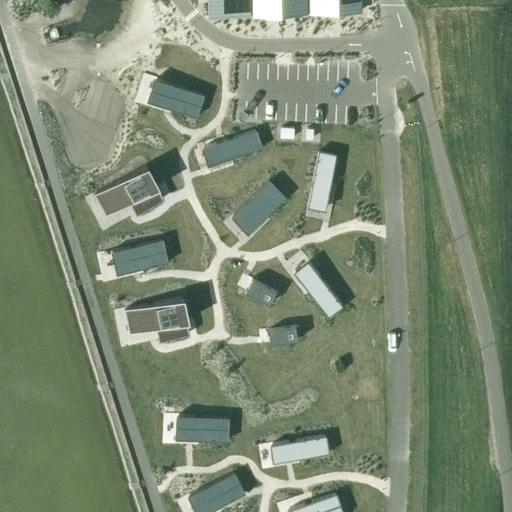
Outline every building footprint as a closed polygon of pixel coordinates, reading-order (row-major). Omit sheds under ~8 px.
[(76,0),(36,0),(39,10),(76,1),(76,0)] [(220,0),(221,12),(359,9),(358,0),(220,0)] [(248,20),(247,30),(265,30),(266,21),(248,20)] [(301,85),(301,132),(334,133),(334,138),(367,138),(368,70),(325,69),(325,85),(301,85)] [(199,152),(200,118),(187,118),(186,152),(199,152)] [(138,119),(139,163),(154,163),(153,119),(138,119)] [(66,148),(67,157),(88,153),(86,140),(88,140),(85,123),(49,130),(53,150),(66,148)] [(156,189),(144,168),(98,192),(109,213),(156,189)] [(261,173),(244,172),(243,208),(260,209),(261,173)] [(198,176),(197,212),(214,213),(215,176),(198,176)] [(153,213),(166,212),(166,195),(153,196),(153,213)] [(360,255),(374,256),(376,213),(362,213),(360,255)] [(325,214),(313,214),(314,255),(340,254),(339,233),(326,234),(325,214)] [(80,233),(86,251),(120,239),(114,221),(80,233)] [(237,262),(236,222),(220,222),(221,262),(237,262)] [(172,251),(161,252),(159,226),(145,226),(147,266),(161,266),(161,264),(173,264),(172,251)] [(387,271),(386,313),(403,313),(404,271),(387,271)] [(333,314),(352,313),(351,273),(336,274),(336,298),(332,299),(333,314)] [(285,316),(301,315),(299,275),(284,276),(285,316)] [(102,305),(137,295),(132,276),(97,285),(102,305)] [(250,314),(249,276),(234,277),(235,314),(250,314)] [(199,319),(198,279),(184,280),(185,320),(199,319)] [(183,324),(179,300),(127,309),(131,333),(183,324)] [(277,364),(276,323),(259,324),(261,364),(277,364)] [(214,365),(230,365),(229,326),(213,326),(214,365)] [(304,333),(292,332),(291,346),(304,346),(304,333)] [(131,383),(135,403),(152,399),(153,406),(169,402),(164,376),(131,383)] [(353,420),(352,379),(339,379),(340,420),(353,420)] [(285,381),(283,421),(297,421),(299,381),(285,381)] [(205,384),(191,383),(190,424),(204,425),(205,384)] [(228,407),(228,423),(255,422),(254,406),(228,407)] [(390,418),(389,458),(404,459),(404,418),(390,418)] [(275,425),(249,425),(250,463),(276,462),(275,425)] [(219,433),(198,434),(199,458),(220,457),(219,433)] [(199,481),(163,491),(169,510),(204,500),(199,481)] [(236,481),(236,503),(250,503),(250,511),(262,511),(262,481),(236,481)] [(297,511),(310,511),(310,481),(297,482),(297,511)] [(342,481),(341,511),(355,511),(356,481),(342,481)] [(362,511),(402,511),(401,484),(387,484),(388,505),(362,506),(362,511)]
